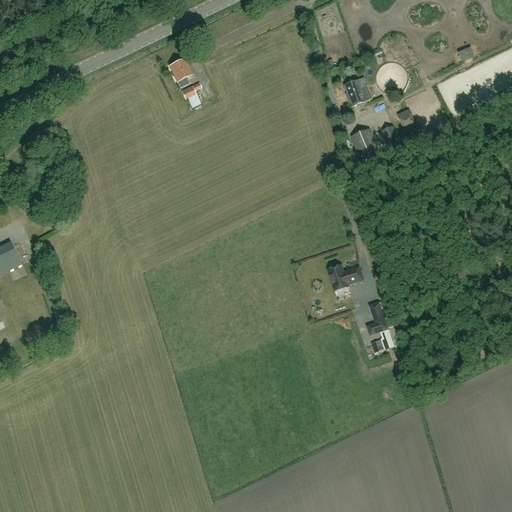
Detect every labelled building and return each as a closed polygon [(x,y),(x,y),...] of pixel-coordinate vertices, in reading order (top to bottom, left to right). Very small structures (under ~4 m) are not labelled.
[(177,83),(193,76),(185,60),(169,67),(177,83)] [(351,108),(367,102),(359,81),(345,86),(349,99),(348,99),(351,108)] [(196,95),(192,87),(181,92),(185,101),(196,95)] [(200,104),(196,96),(188,100),(192,108),(200,104)] [(418,133),(411,115),(399,120),(406,138),(418,133)] [(401,147),(394,126),(382,131),(382,133),(387,147),(389,152),(401,147)] [(361,163),(379,156),(370,131),(351,138),(361,163)] [(382,133),(377,134),(382,149),(387,147),(382,133)] [(0,275),(23,266),(14,244),(0,249),(0,275)] [(342,267),(328,271),(335,292),(349,288),(348,286),(363,280),(359,268),(344,273),(342,267)] [(374,327),(367,329),(370,337),(389,331),(379,303),(372,306),(379,327),(374,328),(374,327)] [(39,313),(44,317),(48,311),(42,307),(39,313)] [(385,350),(397,348),(396,337),(384,339),(385,350)]
